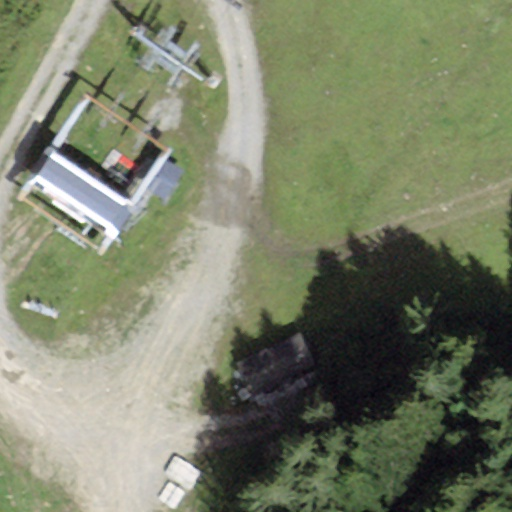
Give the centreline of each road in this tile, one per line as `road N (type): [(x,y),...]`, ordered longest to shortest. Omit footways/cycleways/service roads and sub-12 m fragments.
road 1 (track): [(214,0),(231,55),(234,142),(175,349),(152,370),(79,388),(43,384),(0,341)]
road 2 (track): [(145,511),(175,349)]
road 3 (track): [(15,361),(78,511)]
road 4 (track): [(0,190),(61,76)]
